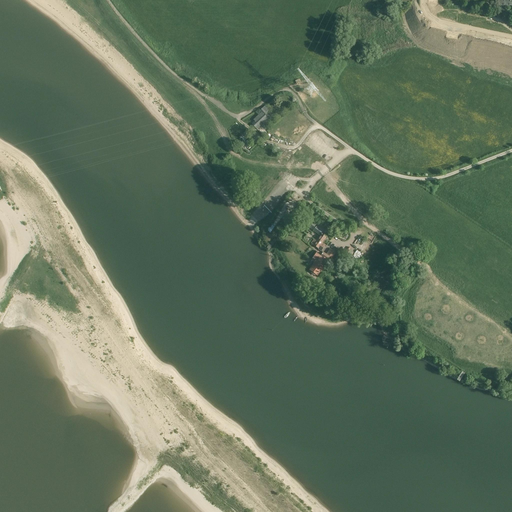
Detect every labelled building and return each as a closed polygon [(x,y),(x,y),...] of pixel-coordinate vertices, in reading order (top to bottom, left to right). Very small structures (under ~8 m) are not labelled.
[(261,113),(262,114),(265,111),(266,113),(269,110),(265,106),(259,111),(261,113)] [(255,121),(252,124),(257,129),(270,117),(266,113),(265,111),(262,114),(261,113),(253,120),(255,121)] [(243,135),(241,138),(244,141),(250,132),(247,130),(243,135)] [(316,225),(308,219),(304,224),(312,230),(316,225)] [(314,239),(311,244),(318,249),(321,251),(325,245),(322,243),(327,237),(322,233),(317,241),(314,239)] [(313,266),(310,270),(311,271),(311,273),(314,275),(316,275),(317,275),(324,266),(323,265),(326,261),(326,262),(330,257),(332,259),(336,253),(330,249),(326,254),(323,252),(322,255),(317,252),(317,251),(314,254),(315,255),(312,259),(315,261),(313,264),(313,266)]
